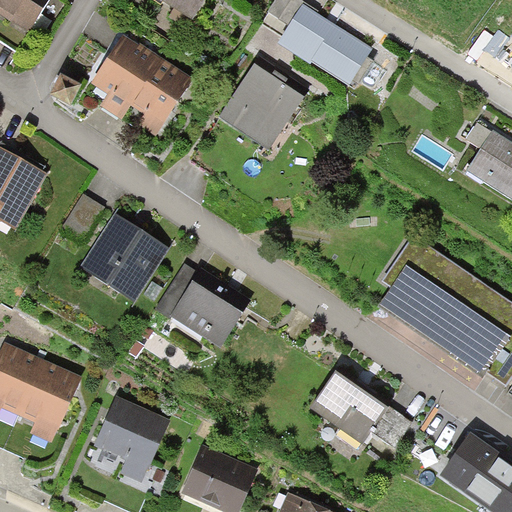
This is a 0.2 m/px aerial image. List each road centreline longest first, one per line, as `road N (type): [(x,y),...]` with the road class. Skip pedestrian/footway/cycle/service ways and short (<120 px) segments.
road 1 (residential): [(21,101),(511,434)]
road 2 (residential): [(354,0),(511,101)]
